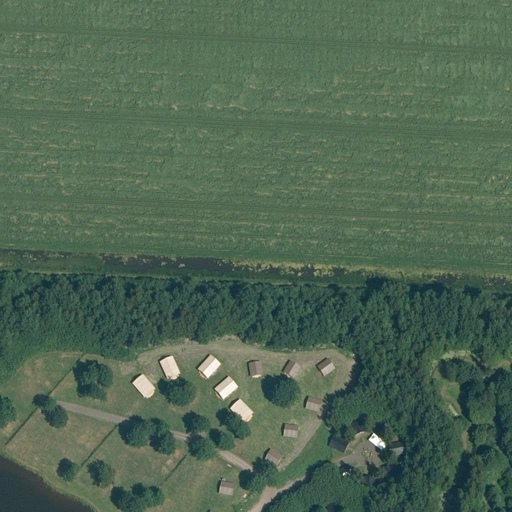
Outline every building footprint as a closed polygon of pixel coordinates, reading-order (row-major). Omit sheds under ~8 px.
[(362,429),(358,420),(349,424),(353,433),(362,429)] [(386,435),(391,426),(383,421),(377,430),(386,435)] [(344,443),(335,439),(330,448),(339,452),(344,443)] [(396,457),(406,455),(404,445),(394,447),(396,457)] [(344,471),(335,477),(340,485),(349,480),(344,471)] [(386,479),(394,485),(400,478),(392,471),(386,479)] [(364,486),(365,496),(375,495),(374,485),(364,486)]
